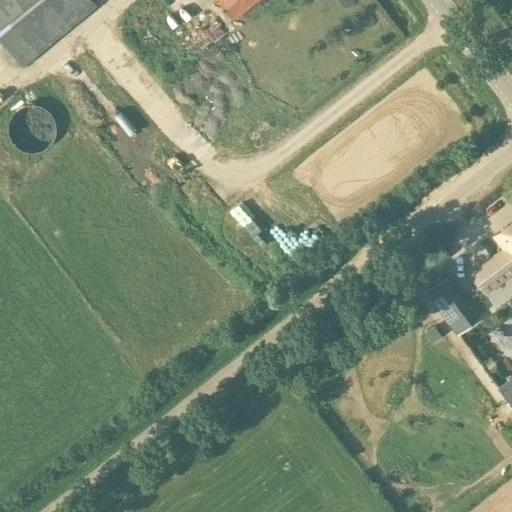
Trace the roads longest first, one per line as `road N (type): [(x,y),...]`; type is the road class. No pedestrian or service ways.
road 1 (unclassified): [(51,511),(511,152)]
road 2 (unclassified): [(511,97),(434,0)]
